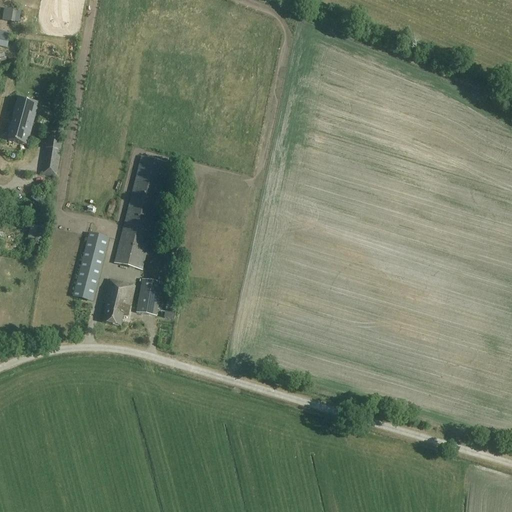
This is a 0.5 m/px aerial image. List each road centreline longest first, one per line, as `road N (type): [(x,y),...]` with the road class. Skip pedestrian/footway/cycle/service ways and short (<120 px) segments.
road 1 (unclassified): [(0,367),(60,348),(121,349),(511,463)]
road 2 (track): [(268,0),(511,101)]
